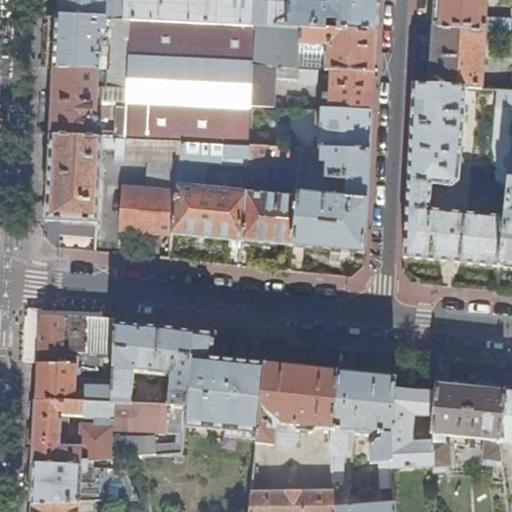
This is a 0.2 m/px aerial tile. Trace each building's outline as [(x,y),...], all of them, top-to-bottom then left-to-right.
[(105,0),(56,0),(56,3),(55,20),(110,22),(256,29),(375,35),(377,7),(377,0),(327,0),(328,8),(172,0),(117,0),(117,4),(105,3),(105,0)] [(434,0),(433,30),(485,33),(495,33),(506,34),(506,23),(483,21),(484,0),(434,0)] [(110,22),(55,20),(55,26),(54,46),(53,70),(98,72),(106,72),(108,72),(110,22)] [(256,29),(110,22),(108,72),(106,72),(106,91),(128,92),(127,111),(117,110),(115,135),(95,134),(98,72),(53,70),(52,95),(49,139),(181,146),(250,150),(252,117),(251,110),(254,69),(256,29)] [(54,46),(55,26),(43,26),(40,70),(53,70),(54,46)] [(374,56),(375,35),(256,29),(254,69),(297,72),(298,48),(327,49),(333,44),(333,55),(330,55),(326,58),(325,73),(331,73),(374,76),(374,56)] [(485,33),(433,30),(430,89),(465,91),(482,92),(485,33)] [(506,34),(495,33),(494,41),(507,42),(507,34),(506,34)] [(297,72),(254,69),(251,110),(278,111),(282,111),(282,105),(275,105),(276,82),(298,83),(298,87),(317,88),(318,84),(319,73),(297,72)] [(373,92),(374,76),(331,73),(330,97),(324,97),(323,103),(329,103),(329,113),(372,116),(373,92)] [(430,89),(413,88),(407,202),(404,260),(499,270),(504,221),(430,212),(432,187),(453,189),(459,185),(464,138),(465,91),(430,89)] [(511,93),(498,93),(493,150),(511,152),(511,138),(511,93)] [(282,111),(278,111),(278,118),(278,121),(302,121),(303,112),(282,111)] [(370,135),(372,116),(329,113),(322,113),(321,141),(316,141),(316,146),(320,146),(320,153),(369,156),(370,135)] [(181,146),(49,139),(47,186),(45,224),(98,226),(101,152),(115,153),(115,168),(138,169),(138,164),(179,166),(181,146)] [(250,150),(181,146),(179,166),(249,170),(251,150),(250,150)] [(242,244),(292,249),(300,173),(301,165),(302,153),(251,150),(249,170),(249,180),(267,182),(268,171),(291,173),(288,200),(267,198),(267,192),(262,192),(261,197),(247,196),(242,244)] [(510,155),(511,152),(493,150),(495,180),(507,193),(510,155)] [(366,219),(369,156),(320,153),(302,153),(301,165),(326,167),(325,183),(346,185),(345,201),(327,199),(327,195),(322,194),(322,199),(313,198),(313,192),(305,191),(308,174),(300,173),(292,249),(364,256),(366,219)] [(504,221),(499,270),(511,270),(511,155),(510,155),(507,193),(504,221)] [(121,232),(173,236),(177,189),(178,174),(150,172),(148,192),(124,191),(121,232)] [(173,236),(242,244),(247,196),(222,193),(223,188),(218,188),(218,193),(177,189),(173,236)] [(38,367),(40,320),(38,320),(35,321),(33,321),(31,323),(28,326),(27,329),(25,358),(28,359),(28,367),(38,367)] [(116,322),(40,320),(38,367),(38,376),(36,405),(99,407),(100,385),(75,384),(75,381),(81,377),(81,366),(75,366),(76,357),(98,358),(113,358),(116,328),(116,322)] [(112,385),(111,408),(186,411),(193,336),(131,330),(116,328),(113,358),(113,363),(112,385)] [(216,338),(193,336),(186,411),(184,430),(257,437),(264,368),(214,363),(216,338)] [(338,375),(264,368),(257,437),(256,448),(290,451),(298,446),(299,436),(311,437),(316,433),(332,434),(338,375)] [(395,381),(338,375),(332,434),(330,448),(333,486),(343,486),(340,460),(344,460),(346,435),(354,436),(356,440),(367,440),(369,438),(374,438),(374,445),(369,452),(370,467),(380,466),(390,466),(389,439),(394,393),(395,381)] [(100,385),(99,407),(111,408),(112,385),(100,385)] [(436,386),(435,396),(433,419),(432,430),(431,437),(485,443),(483,462),(503,464),(500,446),(506,393),(436,386)] [(435,396),(394,393),(389,439),(390,466),(391,473),(433,470),(432,445),(413,447),(413,435),(415,418),(433,419),(435,396)] [(511,393),(506,393),(500,446),(511,446),(511,393)] [(99,407),(36,405),(35,436),(33,467),(80,470),(81,465),(119,461),(119,463),(121,463),(153,459),(153,442),(109,441),(110,432),(96,430),(83,430),(82,451),(75,451),(75,440),(61,440),(61,434),(62,424),(62,420),(96,421),(116,422),(116,427),(132,427),(132,433),(167,435),(167,434),(184,433),(184,430),(186,411),(111,408),(99,407)] [(110,432),(132,433),(132,427),(116,427),(116,422),(96,421),(96,430),(110,432)] [(71,425),(62,424),(61,434),(69,434),(71,431),(71,425)] [(153,442),(153,459),(181,457),(183,437),(153,442)] [(432,445),(433,470),(446,470),(450,469),(449,449),(446,446),(432,445)] [(80,470),(33,467),(33,477),(32,506),(32,508),(79,505),(94,504),(122,503),(137,502),(121,463),(119,463),(119,461),(81,465),(80,470)] [(390,466),(380,466),(382,492),(392,490),(391,473),(390,466)] [(32,506),(33,477),(25,477),(23,507),(32,506)] [(333,496),(251,497),(249,511),(334,511),(335,511),(333,496)]
